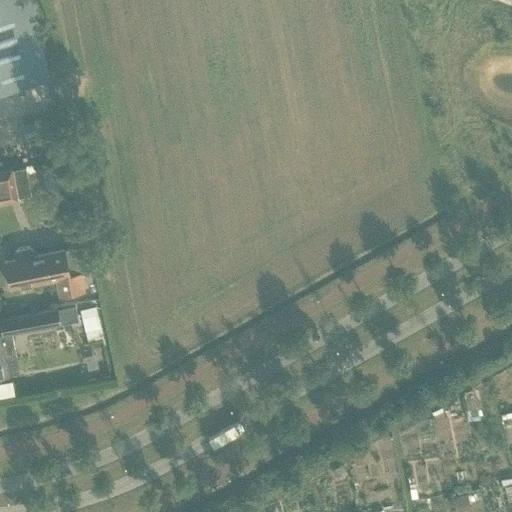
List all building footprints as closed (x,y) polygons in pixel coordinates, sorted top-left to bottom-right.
[(0,0),(0,88),(48,79),(32,0),(0,0)] [(0,200),(17,197),(12,168),(0,170),(0,200)] [(6,261),(4,262),(4,264),(5,264),(9,287),(9,289),(12,289),(11,288),(56,279),(59,295),(83,291),(80,273),(87,272),(82,247),(34,256),(33,257),(32,250),(28,247),(17,249),(14,254),(15,260),(11,261),(6,262),(6,261)] [(82,340),(99,338),(96,305),(79,306),(82,340)] [(57,309),(18,317),(20,332),(60,324),(78,321),(75,306),(57,309)] [(6,361),(1,336),(1,335),(0,335),(0,376),(19,373),(16,359),(6,361)] [(471,390),(463,394),(466,408),(475,406),(471,390)] [(341,464),(332,470),(337,478),(346,472),(341,464)] [(469,500),(483,498),(481,489),(468,492),(469,500)] [(467,493),(455,495),(457,505),(469,503),(467,493)]
